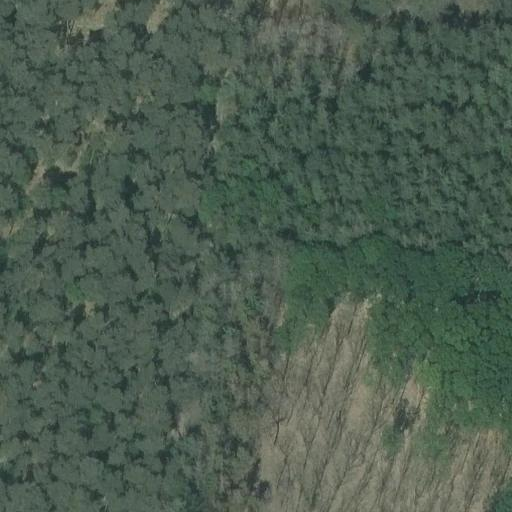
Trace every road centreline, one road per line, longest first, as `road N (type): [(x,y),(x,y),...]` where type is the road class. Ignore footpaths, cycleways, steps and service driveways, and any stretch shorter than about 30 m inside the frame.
road 1 (track): [(204,28),(142,511)]
road 2 (track): [(207,0),(204,28),(511,28)]
